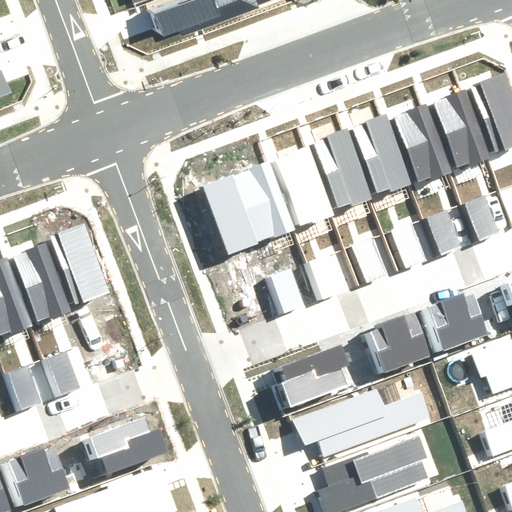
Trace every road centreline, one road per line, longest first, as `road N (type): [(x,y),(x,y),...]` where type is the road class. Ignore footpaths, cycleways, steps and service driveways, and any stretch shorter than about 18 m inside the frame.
road 1 (residential): [(109,134),(484,0)]
road 2 (residential): [(197,366),(511,256)]
road 3 (residential): [(109,134),(197,366)]
road 4 (residential): [(0,437),(197,366)]
road 5 (residential): [(197,366),(252,511)]
road 6 (residential): [(58,0),(109,134)]
